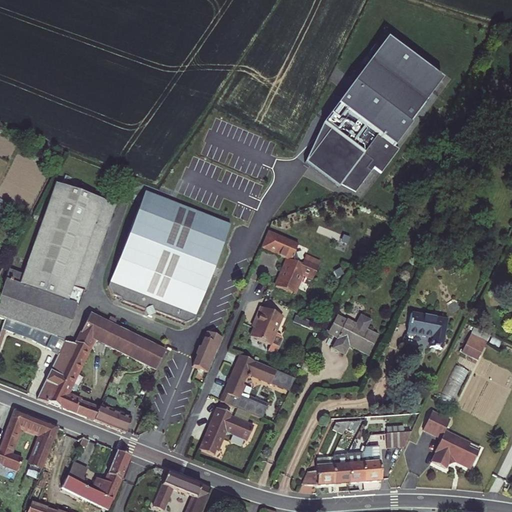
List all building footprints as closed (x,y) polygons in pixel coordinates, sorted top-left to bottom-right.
[(397,55),(401,50),(386,39),(350,88),(355,92),(387,49),(397,55)] [(331,127),(304,164),(338,189),(341,186),(343,183),(357,191),(374,169),(381,174),(399,150),(394,147),(410,126),(408,125),(441,81),(401,50),(397,55),(387,49),(355,92),(350,88),(324,122),(331,127)] [(323,124),(304,164),(331,127),(324,122),(323,124)] [(355,194),(357,191),(343,183),(341,186),(355,194)] [(0,301),(0,320),(9,323),(52,338),(65,343),(84,292),(86,293),(117,206),(57,185),(24,277),(10,272),(0,301)] [(232,229),(147,195),(110,288),(114,297),(121,299),(122,303),(133,307),(135,306),(136,308),(147,312),(153,310),(154,313),(186,326),(195,322),(232,229)] [(269,235),(263,250),(289,261),(278,288),(296,296),(305,277),(315,281),(322,265),(307,258),(304,267),(294,263),(300,248),(269,235)] [(283,319),(261,310),(255,324),(257,325),(251,340),(271,349),(268,354),(274,357),(277,355),(282,342),(281,339),(276,337),(283,319)] [(166,353),(91,316),(75,346),(46,404),(45,404),(126,435),(131,421),(99,410),(98,412),(65,397),(94,340),(157,371),(166,353)] [(446,323),(411,318),(409,339),(431,342),(429,351),(442,353),(446,323)] [(378,336),(351,320),(341,339),(369,353),(378,336)] [(462,351),(474,357),(483,338),(471,333),(462,351)] [(192,369),(208,375),(220,348),(224,341),(208,334),(192,369)] [(36,400),(46,404),(75,346),(65,343),(52,338),(45,351),(59,356),(36,400)] [(483,338),(474,357),(478,359),(486,340),(483,338)] [(252,376),(287,393),(293,380),(242,358),(221,403),(238,410),(252,416),(263,421),(268,410),(242,398),(246,388),(244,387),(247,379),(252,376)] [(454,366),(438,402),(451,408),(467,371),(454,366)] [(296,381),(293,380),(287,393),(290,394),(296,381)] [(253,391),(246,388),(242,398),(268,410),(269,407),(250,397),(253,391)] [(232,416),(218,410),(200,451),(213,458),(215,453),(218,454),(226,438),(232,437),(247,444),(254,429),(247,426),(234,420),(232,419),(232,416)] [(238,410),(234,420),(247,426),(252,416),(238,410)] [(57,429),(13,412),(0,449),(0,467),(18,474),(23,462),(10,457),(21,430),(41,438),(30,467),(43,472),(60,432),(57,429)] [(423,432),(434,437),(444,418),(432,413),(423,432)] [(434,437),(442,441),(436,454),(438,455),(432,469),(444,475),(448,467),(459,464),(473,471),(481,455),(472,450),(472,446),(446,433),(451,422),(444,418),(434,437)] [(358,433),(358,423),(333,424),(334,434),(358,433)] [(412,431),(385,437),(387,451),(404,449),(412,431)] [(361,469),(362,486),(379,484),(377,450),(364,452),(360,460),(361,469)] [(103,482),(98,494),(114,503),(132,460),(119,455),(110,477),(112,478),(109,484),(103,482)] [(347,471),(348,488),(362,486),(361,469),(360,460),(346,461),(347,471)] [(75,464),(68,480),(82,487),(89,470),(75,464)] [(332,472),(331,464),(317,466),(318,474),(316,474),(317,479),(311,479),(305,492),(334,489),(332,472)] [(332,472),(334,489),(348,488),(347,471),(332,472)] [(200,511),(210,490),(169,474),(155,509),(163,511),(165,511),(174,491),(194,499),(188,511),(200,511)] [(308,479),(302,492),(305,492),(311,479),(308,479)] [(110,511),(114,503),(98,494),(82,487),(68,480),(63,490),(107,511),(110,511)]
